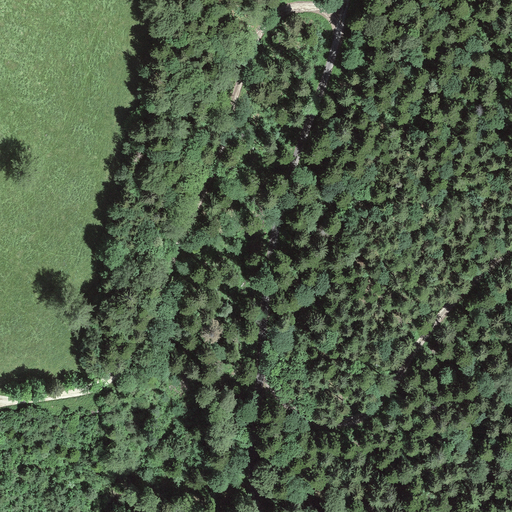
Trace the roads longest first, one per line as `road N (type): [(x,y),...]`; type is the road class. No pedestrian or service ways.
road 1 (track): [(0,405),(80,393),(122,368),(218,164),(264,30),(296,8),(343,20)]
road 2 (track): [(347,0),(270,244),(252,465),(259,511)]
road 3 (track): [(260,388),(325,424),(350,422),(391,389),(457,296),(511,250)]
